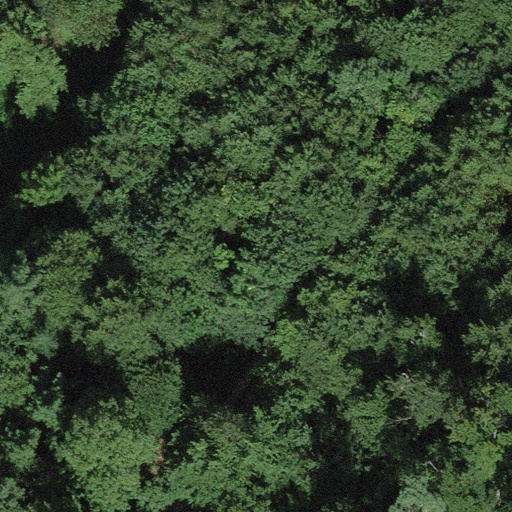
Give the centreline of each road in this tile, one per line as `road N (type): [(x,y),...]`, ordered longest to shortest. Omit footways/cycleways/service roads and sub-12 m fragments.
road 1 (track): [(511,99),(375,227),(259,368),(158,511)]
road 2 (track): [(168,0),(76,122),(0,200)]
